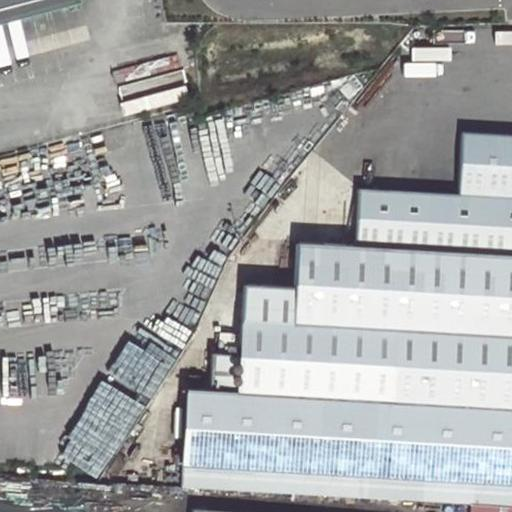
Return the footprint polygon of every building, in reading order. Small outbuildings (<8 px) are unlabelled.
[(15,0),(0,4),(0,20),(74,0),(15,0)] [(459,195),(511,198),(511,135),(463,132),(459,195)] [(511,198),(459,195),(359,190),(356,245),(511,253),(511,198)] [(511,253),(356,245),(298,241),(296,284),(295,292),(294,321),(511,333),(511,253)] [(247,281),(246,289),(295,292),(296,284),(247,281)] [(295,292),(246,289),(244,319),(241,319),(240,335),(239,360),(238,379),(237,389),(511,405),(511,333),(294,321),(295,292)] [(239,360),(240,335),(229,334),(228,360),(239,360)] [(211,387),(237,389),(238,379),(212,377),(211,387)] [(471,503),(511,505),(511,405),(237,389),(211,387),(186,386),(180,485),(471,503)] [(46,479),(9,476),(7,501),(44,504),(46,479)] [(511,511),(511,505),(471,503),(470,511),(511,511)]
